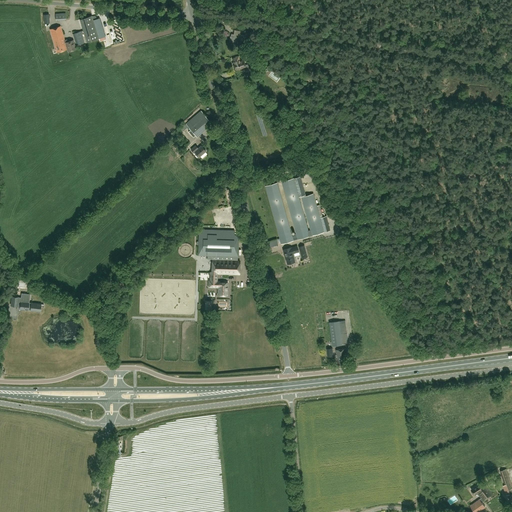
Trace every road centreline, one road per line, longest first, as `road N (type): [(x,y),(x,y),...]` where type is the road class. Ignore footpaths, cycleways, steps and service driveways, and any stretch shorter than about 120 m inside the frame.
road 1 (unclassified): [(289,375),(193,17)]
road 2 (track): [(509,67),(193,17)]
road 3 (primary): [(276,387),(511,358)]
road 4 (unclassified): [(511,368),(289,396)]
road 5 (unclassified): [(289,375),(511,348)]
road 6 (unclassified): [(289,396),(109,423)]
road 7 (unclassified): [(13,0),(193,17)]
road 8 (unclassified): [(115,367),(180,381),(289,375)]
road 9 (primary): [(112,400),(276,387)]
road 10 (primary): [(276,387),(114,389)]
